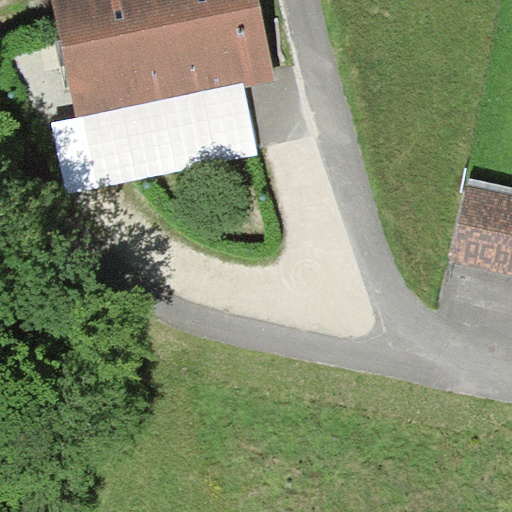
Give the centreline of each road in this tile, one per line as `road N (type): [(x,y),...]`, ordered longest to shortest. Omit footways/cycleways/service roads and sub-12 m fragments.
road 1 (track): [(402,361),(282,344),(151,302),(61,223),(0,132)]
road 2 (unclassified): [(511,385),(402,361),(310,0)]
